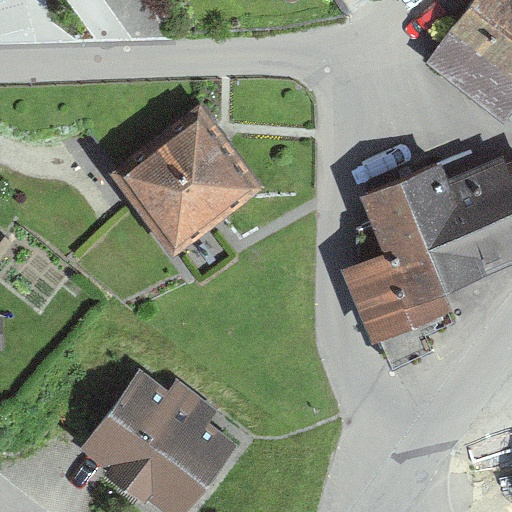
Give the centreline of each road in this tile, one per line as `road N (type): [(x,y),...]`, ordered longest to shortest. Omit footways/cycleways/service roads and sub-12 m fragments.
road 1 (residential): [(417,0),(343,56),(339,195),(346,323),(408,473)]
road 2 (unclassified): [(511,333),(408,473)]
